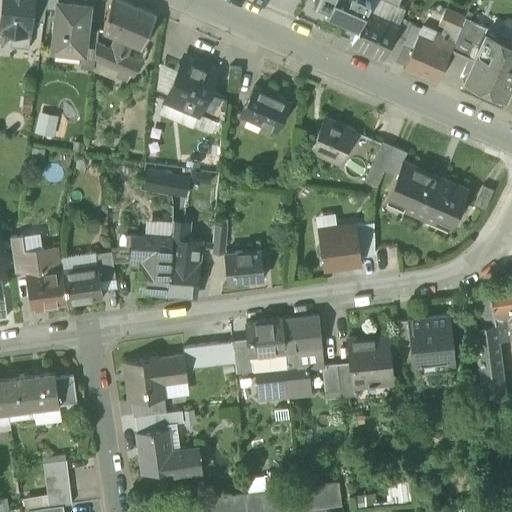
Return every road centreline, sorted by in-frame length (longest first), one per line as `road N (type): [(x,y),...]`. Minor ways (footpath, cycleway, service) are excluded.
road 1 (residential): [(511,209),(499,238),(455,270),(341,294),(91,327)]
road 2 (secondary): [(201,5),(511,145)]
road 3 (residential): [(91,327),(117,511)]
